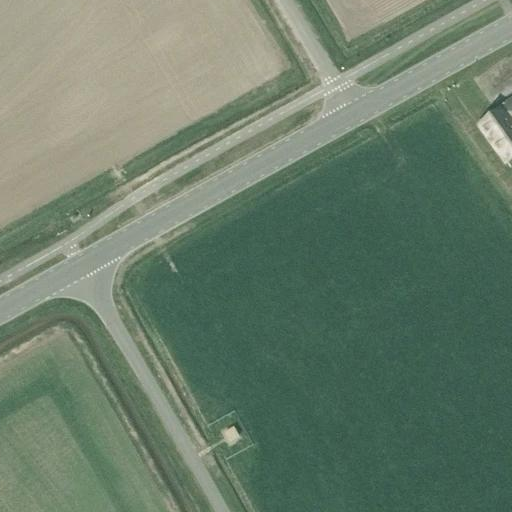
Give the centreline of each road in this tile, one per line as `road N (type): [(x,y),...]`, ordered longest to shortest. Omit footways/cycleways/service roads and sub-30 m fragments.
road 1 (tertiary): [(80,267),(351,112)]
road 2 (unclassified): [(222,511),(80,267)]
road 3 (tertiary): [(351,112),(511,24)]
road 4 (unclassified): [(351,112),(286,0)]
